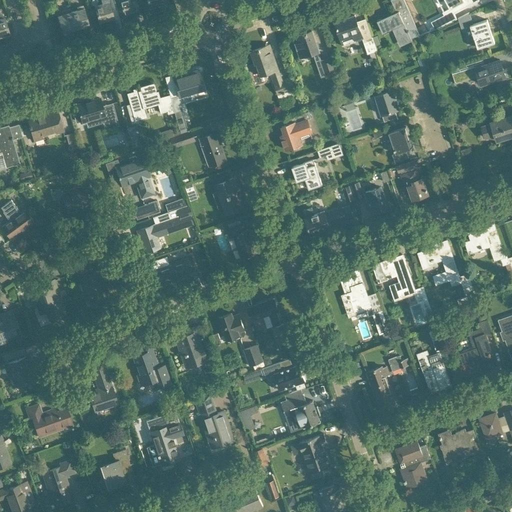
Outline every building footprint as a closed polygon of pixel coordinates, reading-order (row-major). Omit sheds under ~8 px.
[(100,0),(102,4),(94,6),(99,21),(113,17),(108,0),(100,0)] [(119,0),(124,14),(138,10),(135,0),(119,0)] [(377,20),(381,29),(382,32),(392,27),(400,46),(412,40),(411,39),(420,35),(404,0),(393,0),(391,1),(396,12),(389,15),(388,13),(383,16),(383,17),(377,20)] [(445,0),(450,8),(464,1),(464,0),(445,0)] [(78,10),(71,12),(76,28),(88,24),(83,5),(77,7),(78,10)] [(0,35),(9,33),(1,9),(0,9),(0,35)] [(70,9),(57,13),(63,32),(76,28),(71,12),(70,9)] [(448,19),(443,9),(427,18),(426,17),(426,18),(431,28),(448,19)] [(473,24),(469,12),(458,18),(461,29),(470,26),(478,48),(495,42),(487,20),(473,24)] [(355,15),(335,22),(338,32),(340,38),(341,40),(343,45),(345,45),(354,42),(355,41),(355,40),(363,38),(358,25),(355,15)] [(297,49),(300,57),(312,53),(321,77),(337,71),(331,56),(321,59),(318,51),(319,50),(312,30),(296,35),(301,48),(297,49)] [(362,40),(367,53),(377,50),(372,36),(362,40)] [(291,78),(282,81),(270,48),(267,49),(266,46),(251,51),(256,63),(251,65),(254,73),(260,71),(261,75),(270,72),(278,94),(295,88),(291,78)] [(464,65),(460,66),(464,76),(477,72),(481,84),(496,79),(505,76),(500,60),(484,65),(483,59),(474,62),(470,63),(464,65)] [(173,77),(165,80),(170,94),(175,112),(183,110),(181,103),(194,99),(192,92),(204,89),(199,70),(173,77)] [(138,90),(127,93),(130,103),(132,113),(129,114),(131,124),(147,119),(144,108),(158,105),(160,113),(168,111),(169,114),(175,112),(170,94),(159,97),(157,91),(156,92),(153,83),(137,88),(138,90)] [(357,102),(372,96),(374,103),(377,102),(384,122),(397,117),(397,119),(398,119),(395,110),(398,109),(392,90),(378,94),(376,87),(342,99),(344,104),(356,101),(357,102)] [(112,103),(102,106),(100,98),(77,105),(79,112),(78,112),(79,114),(82,113),(85,121),(101,116),(105,129),(118,126),(112,103)] [(361,108),(347,110),(350,130),(364,128),(361,108)] [(180,129),(188,127),(183,110),(175,112),(180,129)] [(28,125),(29,128),(31,127),(34,138),(56,131),(57,133),(63,131),(57,111),(43,115),(44,117),(29,121),(30,125),(28,125)] [(281,136),(286,149),(302,143),(299,135),(311,131),(307,119),(311,118),(309,111),(290,117),(292,123),(282,127),(285,134),(281,136)] [(482,125),(483,128),(481,129),(483,135),(485,135),(486,137),(495,134),(497,141),(511,135),(511,114),(491,122),(482,125)] [(0,152),(1,152),(6,167),(19,163),(13,139),(22,137),(19,124),(9,127),(8,125),(0,127),(0,152)] [(131,142),(138,140),(134,126),(127,129),(131,142)] [(385,127),(372,131),(374,138),(387,133),(385,127)] [(404,127),(395,130),(388,132),(394,149),(393,149),(394,151),(395,150),(395,153),(393,154),(395,162),(408,157),(406,150),(412,148),(404,127)] [(190,130),(169,137),(172,145),(193,138),(190,130)] [(66,135),(69,145),(71,145),(72,149),(79,148),(78,143),(75,132),(66,135)] [(217,133),(207,136),(200,139),(209,165),(226,159),(225,159),(217,133)] [(339,143),(317,150),(320,158),(326,155),(327,159),(343,154),(339,143)] [(460,150),(462,158),(473,155),(470,147),(460,150)] [(117,158),(107,162),(109,170),(115,187),(122,185),(137,180),(139,185),(137,185),(141,197),(151,194),(153,194),(147,177),(148,177),(145,167),(149,166),(146,157),(120,166),(117,158)] [(313,159),(292,167),(297,181),(305,178),(309,189),(322,184),(313,159)] [(416,159),(406,163),(397,166),(399,173),(418,166),(416,159)] [(63,194),(65,202),(68,211),(68,209),(79,206),(79,208),(89,205),(85,189),(93,186),(86,161),(80,163),(83,173),(87,187),(63,194)] [(22,173),(20,173),(19,173),(21,180),(32,177),(30,170),(25,172),(22,173)] [(408,186),(413,199),(428,194),(426,190),(427,189),(426,188),(422,178),(417,179),(414,170),(402,174),(406,187),(408,186)] [(232,176),(222,179),(217,181),(227,212),(242,207),(232,176)] [(358,181),(351,183),(356,198),(363,196),(358,181)] [(194,187),(192,182),(184,184),(186,190),(194,187)] [(342,187),(346,201),(354,199),(350,185),(342,187)] [(365,192),(369,203),(372,213),(383,209),(381,204),(386,203),(381,186),(365,192)] [(2,227),(5,231),(11,239),(21,231),(22,233),(28,229),(26,227),(34,221),(25,210),(20,213),(11,200),(0,208),(4,212),(6,211),(8,214),(6,216),(9,221),(2,227)] [(156,200),(144,205),(147,216),(160,211),(156,200)] [(147,227),(138,231),(145,251),(153,249),(159,246),(156,236),(180,228),(193,223),(191,216),(192,215),(188,205),(177,209),(168,211),(170,219),(147,227)] [(314,214),(311,207),(303,210),(306,218),(309,226),(307,227),(308,229),(309,228),(311,234),(330,227),(329,224),(342,219),(343,223),(353,219),(348,205),(339,208),(339,210),(326,215),(324,210),(314,214)] [(471,239),(465,241),(468,251),(489,243),(495,260),(500,258),(503,265),(509,263),(511,269),(511,268),(511,255),(508,257),(507,255),(505,255),(494,223),(468,232),(470,237),(471,239)] [(243,224),(233,228),(226,230),(229,237),(234,235),(242,257),(252,254),(254,254),(254,253),(258,252),(255,242),(254,243),(249,229),(245,230),(243,224)] [(418,253),(421,262),(422,264),(441,257),(446,270),(433,275),(436,284),(460,275),(447,239),(435,244),(435,246),(418,253)] [(403,255),(374,264),(380,280),(397,274),(400,282),(390,285),(395,300),(416,293),(419,304),(422,303),(427,317),(433,315),(424,287),(415,290),(403,255)] [(186,273),(192,271),(188,258),(167,265),(165,257),(149,263),(157,286),(169,282),(170,283),(171,282),(171,281),(187,276),(186,273)] [(74,265),(77,274),(83,290),(88,288),(91,298),(89,299),(92,307),(101,304),(101,302),(110,298),(100,269),(92,272),(88,260),(74,265)] [(349,299),(350,298),(354,312),(372,306),(368,295),(367,296),(358,270),(340,276),(346,294),(348,293),(349,296),(348,296),(349,299)] [(461,279),(467,296),(458,299),(460,304),(468,301),(478,298),(469,273),(463,275),(464,278),(461,279)] [(30,293),(33,303),(35,308),(44,305),(49,320),(66,314),(54,281),(55,280),(54,280),(47,282),(49,287),(30,293)] [(248,308),(251,317),(252,320),(268,315),(271,321),(279,319),(277,312),(278,311),(274,298),(248,308)] [(433,309),(434,315),(443,311),(441,306),(433,309)] [(373,313),(380,334),(389,331),(382,310),(373,313)] [(0,340),(20,333),(11,311),(1,315),(4,320),(0,321),(0,340)] [(219,317),(222,327),(227,340),(240,335),(243,337),(245,332),(239,313),(237,314),(236,314),(236,315),(237,316),(233,318),(232,313),(219,317)] [(511,314),(498,319),(502,330),(500,331),(503,340),(505,339),(509,350),(508,350),(509,352),(510,352),(511,356),(511,355),(511,314)] [(79,316),(73,318),(75,324),(81,322),(79,316)] [(279,319),(271,321),(272,326),(278,343),(279,342),(281,348),(288,345),(286,340),(291,338),(285,323),(281,324),(279,319)] [(479,347),(460,354),(463,364),(467,374),(486,367),(487,369),(497,365),(493,356),(485,334),(491,332),(487,319),(477,322),(480,329),(470,333),(471,337),(475,335),(479,347)] [(176,339),(179,348),(180,352),(184,351),(189,366),(206,360),(198,336),(195,327),(188,329),(190,334),(176,339)] [(427,349),(416,353),(430,393),(441,389),(441,388),(451,385),(443,362),(450,360),(438,328),(429,331),(436,352),(429,354),(427,349)] [(400,329),(391,332),(391,334),(393,340),(403,337),(400,329)] [(389,332),(381,334),(384,340),(390,338),(389,332)] [(134,356),(137,366),(144,384),(156,379),(159,388),(171,384),(165,364),(154,367),(151,358),(154,357),(152,353),(149,344),(141,346),(144,353),(134,356)] [(257,344),(243,348),(249,366),(253,364),(255,369),(262,367),(265,366),(262,359),(257,344)] [(278,355),(271,357),(273,363),(280,361),(278,355)] [(270,356),(262,359),(265,366),(272,364),(270,356)] [(400,356),(389,360),(392,370),(411,363),(409,357),(402,359),(400,356)] [(27,357),(18,360),(8,363),(15,385),(24,382),(25,383),(26,382),(26,381),(31,380),(28,371),(27,371),(26,367),(30,366),(27,357)] [(90,394),(93,404),(95,411),(117,404),(103,360),(93,363),(93,362),(91,363),(90,364),(93,372),(94,372),(100,391),(90,394)] [(265,366),(262,367),(262,368),(265,376),(273,373),(279,390),(295,384),(297,389),(305,387),(303,381),(305,380),(302,370),(300,371),(298,365),(285,369),(282,360),(280,361),(273,363),(272,364),(265,366)] [(367,371),(380,409),(395,404),(385,376),(389,375),(386,366),(382,368),(382,366),(367,371)] [(281,401),(284,411),(285,411),(284,410),(288,409),(296,430),(320,421),(317,415),(320,414),(320,415),(321,414),(317,405),(317,406),(315,407),(313,401),(313,400),(307,402),(303,393),(303,394),(281,402),(281,401)] [(39,404),(29,407),(26,408),(30,419),(33,418),(40,436),(64,428),(63,426),(71,423),(66,408),(51,414),(50,411),(42,414),(39,404)] [(199,409),(204,422),(207,432),(213,430),(215,436),(214,437),(214,439),(215,439),(218,446),(234,440),(224,411),(216,414),(213,405),(199,409)] [(244,409),(239,411),(242,420),(245,429),(255,426),(250,413),(258,410),(256,405),(244,409)] [(480,418),(483,428),(487,439),(503,433),(503,432),(511,429),(511,433),(511,410),(505,412),(506,415),(498,418),(497,416),(496,417),(495,413),(480,418)] [(175,411),(145,420),(160,465),(177,459),(173,445),(174,445),(172,440),(171,440),(169,435),(180,431),(181,434),(182,434),(175,411)] [(439,437),(440,439),(440,440),(441,440),(443,446),(441,446),(442,449),(445,459),(454,456),(456,460),(473,454),(475,460),(483,457),(477,439),(469,442),(465,428),(451,433),(450,429),(447,430),(444,431),(445,432),(439,434),(440,437),(439,437)] [(324,433),(298,442),(302,452),(303,452),(306,458),(304,459),(309,471),(310,471),(312,477),(332,471),(329,464),(331,463),(327,451),(325,452),(323,445),(328,443),(324,433)] [(0,435),(0,466),(10,463),(0,435)] [(84,436),(78,439),(80,446),(87,443),(84,436)] [(407,487),(416,484),(427,480),(421,462),(431,458),(426,444),(419,446),(417,441),(395,449),(400,463),(402,463),(404,467),(400,468),(405,480),(404,481),(405,483),(407,487)] [(69,450),(71,456),(77,454),(75,448),(69,450)] [(101,466),(102,471),(105,481),(110,479),(112,486),(126,482),(121,467),(130,465),(125,449),(116,452),(119,460),(101,466)] [(262,449),(255,452),(260,465),(267,462),(262,449)] [(53,504),(51,505),(51,506),(69,500),(64,485),(67,484),(64,476),(74,472),(70,460),(60,463),(61,466),(43,472),(52,496),(54,495),(57,504),(54,505),(53,504)] [(6,489),(0,490),(0,498),(7,496),(13,511),(30,511),(29,508),(30,508),(29,506),(28,506),(27,503),(34,501),(27,482),(6,489)] [(334,484),(325,488),(318,490),(320,497),(323,496),(328,511),(329,511),(346,506),(340,490),(336,491),(334,484)] [(248,511),(263,506),(256,488),(217,505),(220,511),(248,511)] [(482,492),(486,498),(491,495),(487,489),(482,492)] [(293,495),(285,498),(288,506),(296,504),(293,495)] [(466,511),(477,506),(473,500),(465,505),(463,502),(447,511),(466,511)]
